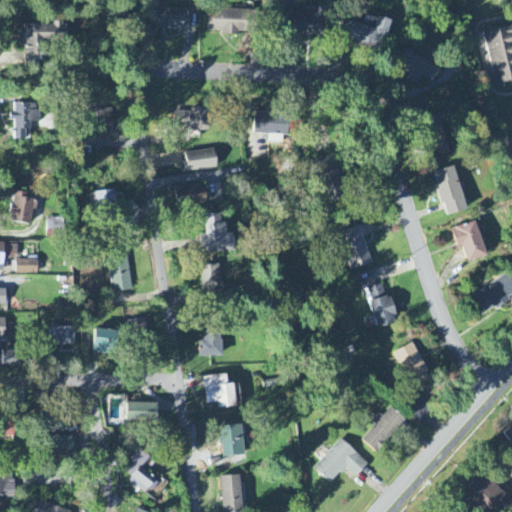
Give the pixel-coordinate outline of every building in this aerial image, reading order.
[(306,16),(293,16),(292,37),(324,38),(325,9),(307,8),(306,16)] [(185,31),(186,11),(153,10),(152,30),(185,31)] [(207,32),(221,32),(221,36),(238,36),(239,33),(253,33),(254,11),(208,10),(207,32)] [(375,28),(344,23),(343,31),(346,31),(344,45),(384,51),(388,20),(376,18),(375,28)] [(24,24),(23,64),(42,64),(43,43),(65,43),(65,25),(24,24)] [(511,81),(511,26),(482,34),(496,86),(511,81)] [(432,84),(440,71),(411,54),(401,71),(420,82),(422,78),(432,84)] [(13,141),(29,140),(29,123),(37,123),(37,104),(14,104),(14,113),(12,113),(13,141)] [(209,109),(191,109),(191,113),(174,113),(173,131),(208,132),(209,109)] [(282,136),(287,136),(288,115),(254,114),(253,135),(268,135),(268,144),(282,145),(282,136)] [(432,159),(448,155),(439,117),(423,121),(432,159)] [(215,170),(215,152),(184,152),(184,171),(215,170)] [(434,172),(443,216),(464,212),(455,168),(434,172)] [(319,175),(326,205),(344,201),(337,170),(319,175)] [(176,207),(205,206),(204,187),(175,188),(176,207)] [(95,224),(117,222),(114,191),(92,194),(95,224)] [(9,223),(30,225),(31,211),(34,211),(36,196),(13,193),(9,223)] [(233,253),(232,234),(225,235),(225,224),(220,224),(220,215),(204,215),(205,236),(200,236),(200,254),(233,253)] [(63,219),(45,219),(45,230),(63,230),(63,219)] [(450,230),(457,251),(462,250),(467,264),(486,256),(473,222),(450,230)] [(369,266),(360,228),(339,233),(349,271),(369,266)] [(0,273),(3,273),(3,258),(17,259),(18,246),(0,245),(0,273)] [(132,291),(126,250),(107,253),(113,294),(132,291)] [(15,275),(37,275),(37,261),(16,261),(15,275)] [(200,267),(203,298),(222,297),(219,266),(200,267)] [(511,296),(511,281),(510,283),(506,276),(471,298),(482,316),(511,296)] [(385,284),(366,289),(375,328),(394,323),(385,284)] [(136,321),(137,336),(147,335),(146,320),(136,321)] [(221,358),(221,325),(204,325),(204,342),(199,342),(198,358),(221,358)] [(73,327),(45,328),(46,347),(73,346),(73,327)] [(91,354),(113,357),(116,333),(94,330),(91,354)] [(427,373),(412,344),(393,354),(408,383),(427,373)] [(0,367),(20,367),(20,353),(0,353),(0,367)] [(217,411),(235,408),(232,385),(227,386),(225,376),(202,379),(206,406),(216,404),(217,411)] [(157,405),(126,404),(126,422),(157,422),(157,405)] [(373,424),(375,426),(361,441),(376,454),(405,422),(389,407),(373,424)] [(0,439),(14,440),(14,425),(0,424),(0,439)] [(243,458),(241,427),(219,428),(221,458),(243,458)] [(42,437),(42,456),(74,456),(74,437),(42,437)] [(313,470),(330,486),(345,470),(355,479),(367,466),(340,440),(313,470)] [(149,458),(138,450),(129,462),(132,464),(122,477),(146,496),(157,482),(140,470),(149,458)] [(0,498),(13,498),(14,473),(0,472),(0,498)] [(479,511),(502,511),(511,503),(479,473),(459,494),(479,511)] [(240,511),(240,477),(220,478),(221,511),(240,511)] [(68,511),(36,501),(32,511),(68,511)]
